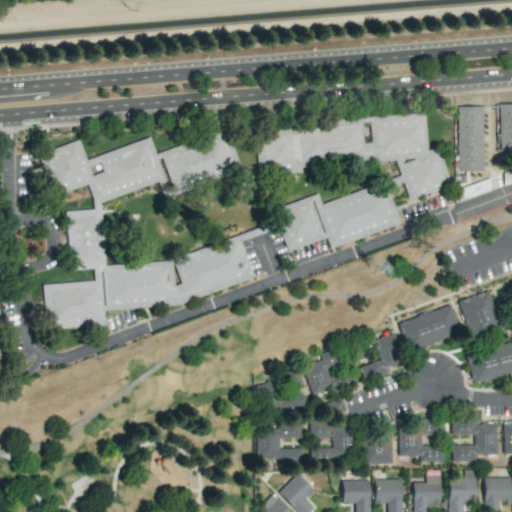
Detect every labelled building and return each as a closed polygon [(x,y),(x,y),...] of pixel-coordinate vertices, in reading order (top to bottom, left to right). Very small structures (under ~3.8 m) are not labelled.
[(511,104),(497,104),(498,152),(511,151),(511,104)] [(481,106),(455,107),(456,172),(482,171),(481,106)] [(256,172),(301,170),(300,165),(396,159),(396,178),(390,178),(391,185),(404,184),(405,194),(444,191),(442,149),(426,150),(424,116),(254,126),(256,172)] [(47,324),(102,330),(104,315),(251,285),(241,240),(132,262),(107,259),(94,198),(166,184),(167,188),(237,174),(229,133),(152,148),(151,142),(83,155),(80,142),(43,150),(52,194),(88,186),(92,207),(61,214),(72,269),(91,271),(93,277),(40,288),(47,324)] [(398,225),(385,182),(319,203),(316,194),(272,208),(285,251),(325,238),(328,248),(398,225)] [(457,301),(468,336),(498,327),(487,291),(457,301)] [(407,351),(460,333),(450,304),(397,323),(407,351)] [(378,360),(357,367),(362,382),(386,374),(384,368),(401,363),(392,333),(371,340),(378,360)] [(471,383),(511,372),(511,341),(464,354),(471,383)] [(308,394),(353,385),(351,372),(328,377),(327,368),(341,365),(338,349),(318,353),(320,361),(302,364),(308,394)] [(303,412),(303,395),(273,396),(273,383),(258,383),(258,413),(303,412)] [(450,462),(474,462),(474,455),(495,455),(495,424),(473,424),(473,420),(450,420),(450,435),(472,435),(472,446),(450,446),(450,462)] [(396,456),(418,456),(418,462),(442,462),(442,447),(419,447),(419,436),(441,436),(441,421),(397,421),(396,456)] [(255,459),(275,459),(275,464),(300,464),(300,448),(277,449),(277,438),(299,438),(299,423),(275,423),(275,428),(255,428),(255,459)] [(308,462),(349,462),(349,424),(308,423),(308,437),(330,437),(330,448),(308,448),(308,462)] [(389,433),(359,434),(360,464),(390,464),(389,433)] [(446,511),(463,511),(464,501),(474,501),(474,470),(462,470),(462,478),(446,478),(446,511)] [(312,491),(296,473),(276,492),(294,511),(307,511),(311,508),(303,499),(312,491)] [(410,511),(425,511),(425,505),(439,504),(438,475),(423,475),(423,482),(410,483),(410,511)] [(482,511),(497,511),(497,501),(509,501),(509,477),(482,477),(482,511)] [(400,511),(400,479),(372,480),(373,504),(385,504),(384,511),(400,511)] [(340,481),(340,505),(352,504),(352,511),(367,511),(367,480),(340,481)]
